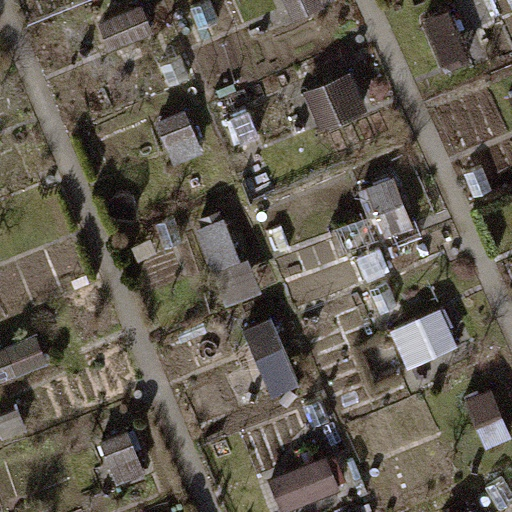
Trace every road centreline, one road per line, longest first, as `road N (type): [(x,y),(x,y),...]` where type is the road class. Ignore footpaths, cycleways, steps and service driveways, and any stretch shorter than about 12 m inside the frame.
road 1 (track): [(0,0),(210,511)]
road 2 (track): [(363,0),(511,333)]
